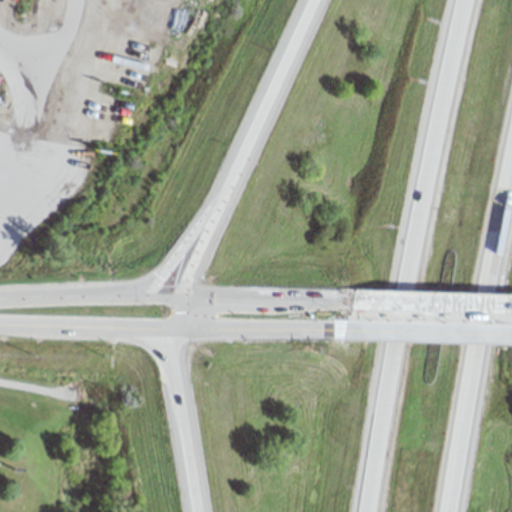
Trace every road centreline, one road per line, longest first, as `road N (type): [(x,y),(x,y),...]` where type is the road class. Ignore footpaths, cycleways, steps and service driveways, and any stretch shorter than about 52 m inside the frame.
road 1 (motorway): [(468,0),(379,511)]
road 2 (motorway): [(454,511),(465,403),(511,206)]
road 3 (motorway): [(313,0),(221,200)]
road 4 (motorway): [(171,326),(194,511)]
road 5 (secondary): [(355,302),(176,297)]
road 6 (secondary): [(171,326),(350,325)]
road 7 (secondary): [(176,297),(0,297)]
road 8 (secondary): [(0,323),(171,326)]
road 9 (secondary): [(350,325),(511,330)]
road 10 (secondary): [(511,306),(355,302)]
road 11 (motorway): [(221,200),(138,295)]
